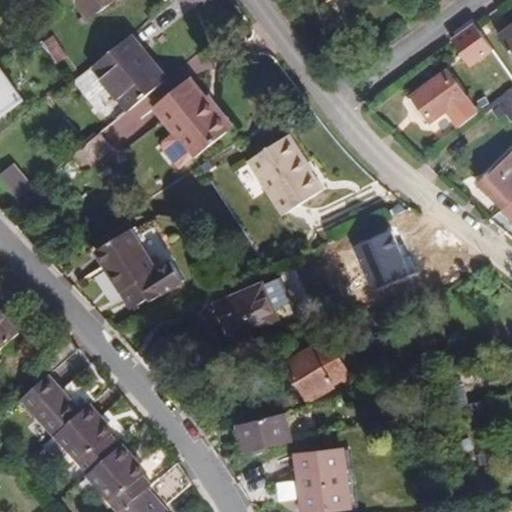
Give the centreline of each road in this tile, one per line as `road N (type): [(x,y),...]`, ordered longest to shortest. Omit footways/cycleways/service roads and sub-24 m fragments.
road 1 (residential): [(231,511),(169,418),(0,238)]
road 2 (residential): [(511,266),(435,207),(334,106)]
road 3 (residential): [(334,106),(478,0)]
road 4 (residential): [(334,106),(256,0)]
